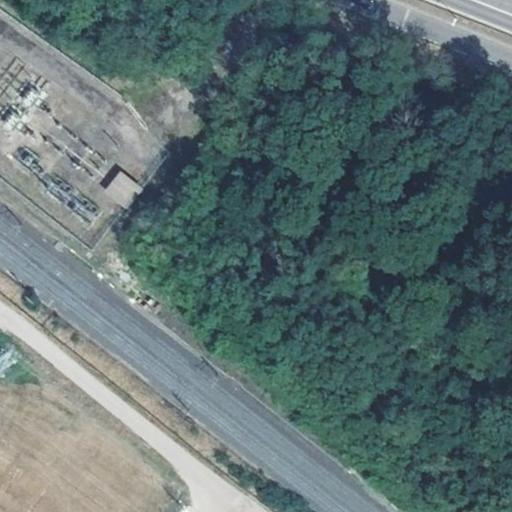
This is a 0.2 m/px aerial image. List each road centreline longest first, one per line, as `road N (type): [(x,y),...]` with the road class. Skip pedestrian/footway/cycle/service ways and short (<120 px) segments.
road 1 (track): [(247,511),(0,309)]
road 2 (unclassified): [(354,0),(511,62)]
